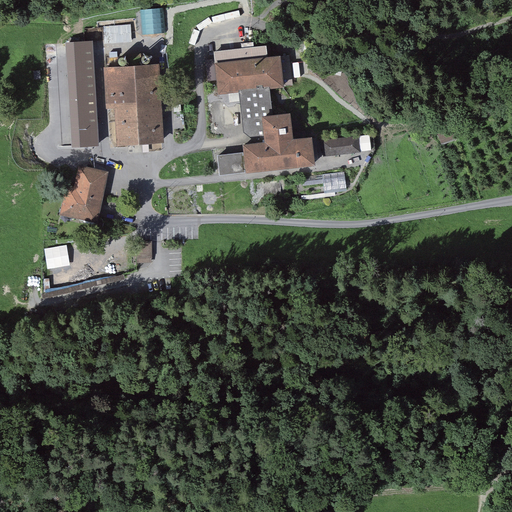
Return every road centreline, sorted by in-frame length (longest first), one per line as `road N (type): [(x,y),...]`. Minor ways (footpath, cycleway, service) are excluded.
road 1 (residential): [(154,222),(367,223),(511,199)]
road 2 (track): [(511,17),(448,37),(290,1),(274,2),(255,22)]
road 3 (track): [(323,498),(511,476)]
